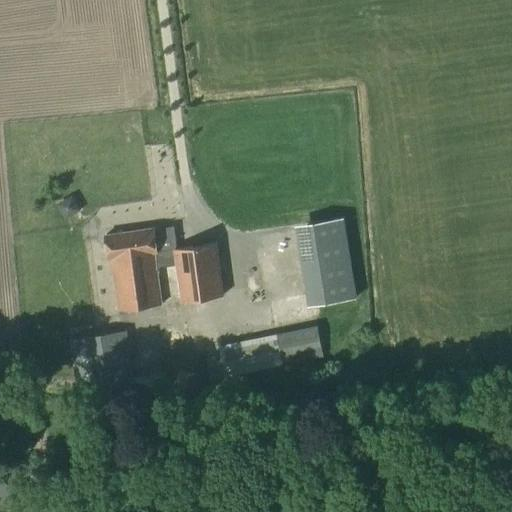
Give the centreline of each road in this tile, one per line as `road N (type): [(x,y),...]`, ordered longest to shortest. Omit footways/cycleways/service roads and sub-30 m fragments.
road 1 (track): [(390,403),(309,422),(158,425),(0,403)]
road 2 (track): [(183,183),(161,0)]
